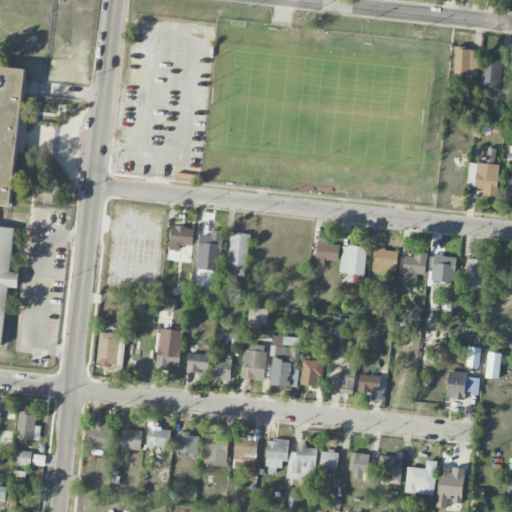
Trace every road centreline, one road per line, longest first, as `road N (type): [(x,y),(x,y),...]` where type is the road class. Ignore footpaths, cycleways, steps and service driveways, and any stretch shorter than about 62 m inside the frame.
road 1 (residential): [(58,511),(117,0)]
road 2 (residential): [(475,434),(0,382)]
road 3 (residential): [(511,231),(94,188)]
road 4 (residential): [(511,23),(300,0)]
